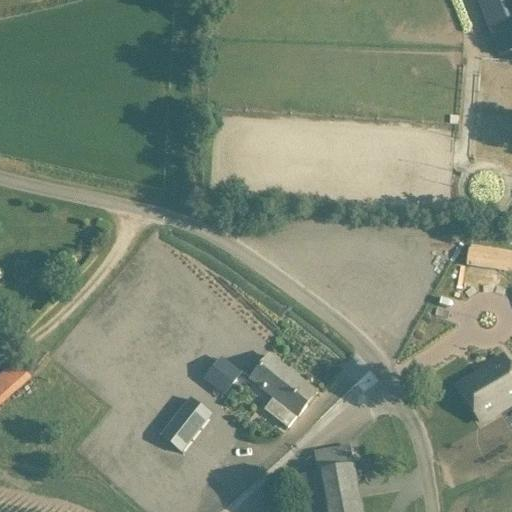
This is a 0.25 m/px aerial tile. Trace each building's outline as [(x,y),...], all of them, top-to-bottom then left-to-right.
[(511,0),(478,0),(476,1),(499,58),(511,52),(511,0)] [(469,265),(511,272),(511,255),(471,249),(469,265)] [(270,358),(258,373),(251,383),(274,400),(265,412),(290,430),(298,419),(299,420),(305,411),(317,395),(270,358)] [(484,373),(460,387),(481,423),(511,405),(511,373),(503,359),(483,371),(484,373)] [(223,361),(205,383),(224,399),(242,376),(223,361)] [(0,376),(0,408),(32,379),(17,362),(0,376)] [(191,400),(161,439),(182,456),(212,417),(191,400)] [(361,511),(350,448),(313,455),(317,476),(293,480),(299,511),(361,511)]
